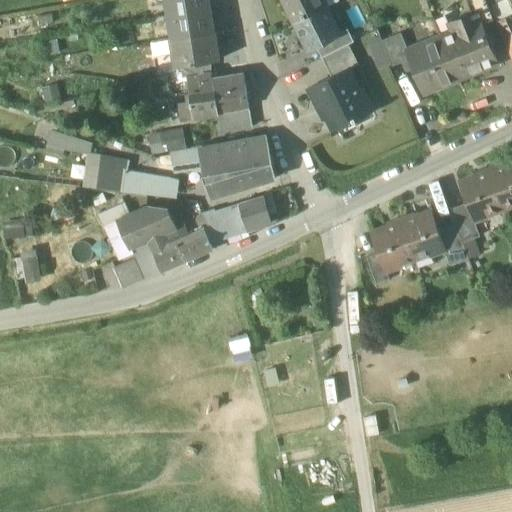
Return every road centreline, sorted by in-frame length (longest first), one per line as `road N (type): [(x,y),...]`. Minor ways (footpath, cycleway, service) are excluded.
road 1 (tertiary): [(0,323),(135,300),(324,217)]
road 2 (residential): [(242,0),(296,160),(324,217)]
road 3 (tertiary): [(324,217),(511,126)]
